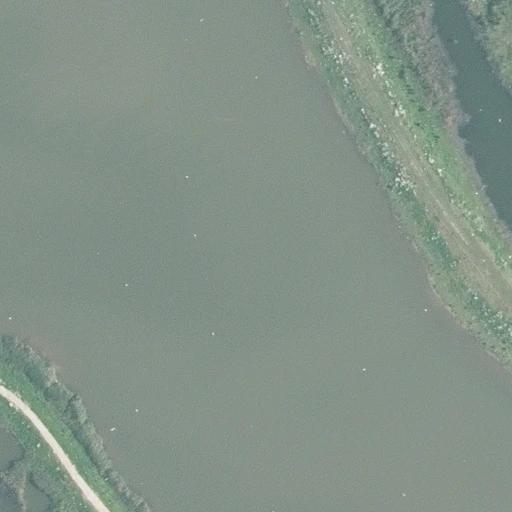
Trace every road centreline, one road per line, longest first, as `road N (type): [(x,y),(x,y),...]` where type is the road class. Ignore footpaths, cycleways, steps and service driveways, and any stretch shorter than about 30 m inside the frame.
road 1 (track): [(303,0),(359,126),(444,258),(511,331)]
road 2 (track): [(0,396),(91,511)]
